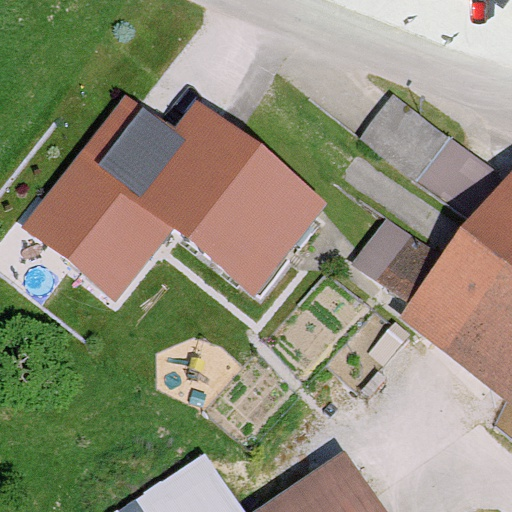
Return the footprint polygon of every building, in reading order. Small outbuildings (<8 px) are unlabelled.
[(511,0),(480,0),(503,17),(511,5),(511,0)] [(395,89),(361,135),(412,173),(391,201),(397,205),(351,265),(400,302),(501,167),(395,89)] [(188,135),(132,93),(35,222),(125,289),(180,216),(280,291),(341,210),(215,115),(188,135)] [(511,196),(416,331),(511,398),(511,196)] [(369,511),(344,473),(285,511),(369,511)]
